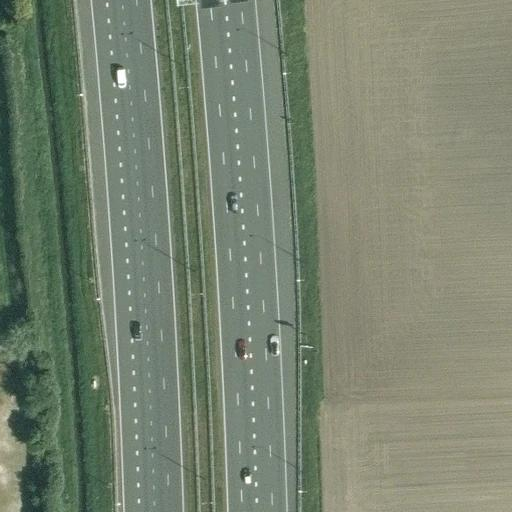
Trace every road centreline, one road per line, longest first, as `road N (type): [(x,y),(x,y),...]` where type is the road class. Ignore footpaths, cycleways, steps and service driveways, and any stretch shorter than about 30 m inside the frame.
road 1 (motorway): [(257,511),(223,0)]
road 2 (motorway): [(127,0),(159,511)]
